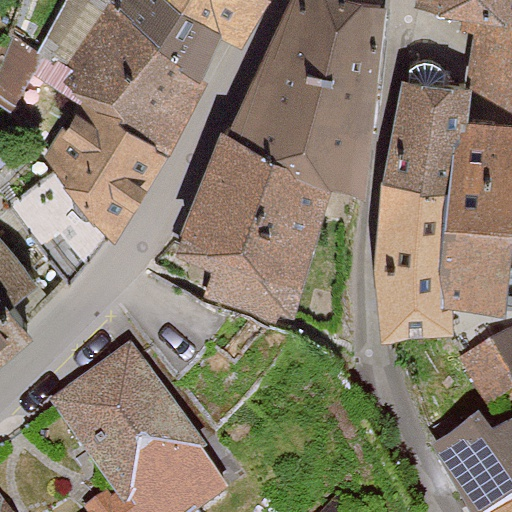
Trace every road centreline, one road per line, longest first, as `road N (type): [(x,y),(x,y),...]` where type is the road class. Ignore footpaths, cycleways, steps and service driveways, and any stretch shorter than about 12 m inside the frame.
road 1 (residential): [(443,511),(370,348),(359,250),(395,0)]
road 2 (residential): [(281,0),(126,275),(0,394)]
